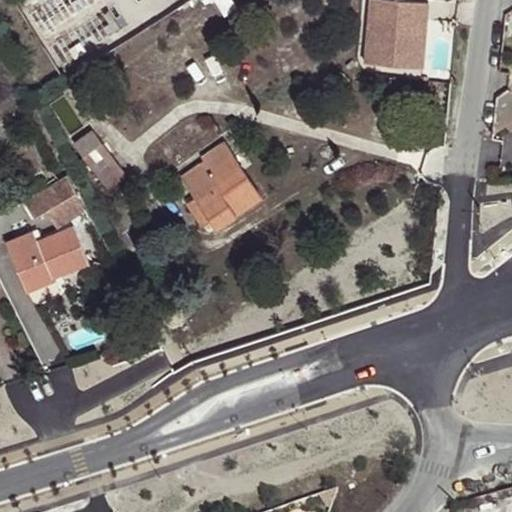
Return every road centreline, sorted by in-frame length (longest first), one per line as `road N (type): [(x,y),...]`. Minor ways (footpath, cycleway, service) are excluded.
road 1 (primary): [(0,491),(433,352)]
road 2 (residential): [(433,352),(485,16)]
